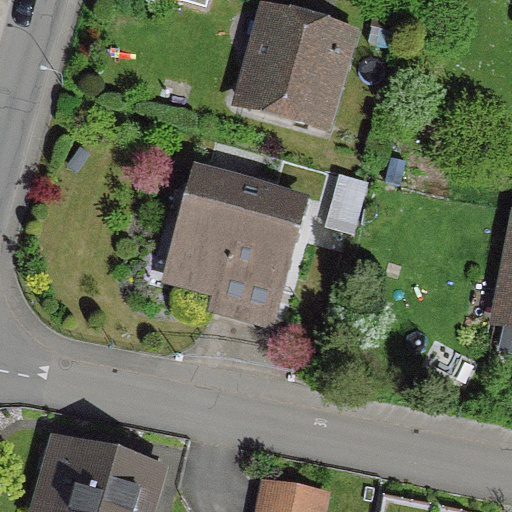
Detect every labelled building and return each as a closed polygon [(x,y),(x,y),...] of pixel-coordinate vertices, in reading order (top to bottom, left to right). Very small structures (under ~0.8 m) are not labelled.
[(162,0),(200,10),(202,0),(162,0)] [(317,130),(342,39),(261,16),(236,107),(317,130)] [(221,265),(208,314),(259,328),(273,280),(275,280),(296,207),(200,180),(180,254),(221,265)] [(511,301),(508,323),(506,322),(506,324),(511,325),(511,238),(503,283),(511,284),(511,301)] [(141,511),(152,475),(125,467),(130,453),(100,444),(96,459),(47,446),(28,511),(141,511)] [(317,511),(320,499),(261,487),(256,511),(317,511)]
